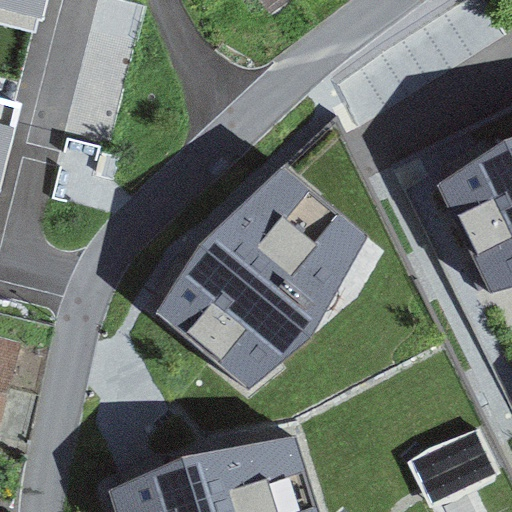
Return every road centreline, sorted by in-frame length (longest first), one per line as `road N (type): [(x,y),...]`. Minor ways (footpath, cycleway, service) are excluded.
road 1 (unclassified): [(394,0),(239,128),(93,289)]
road 2 (unclassified): [(93,289),(42,511)]
